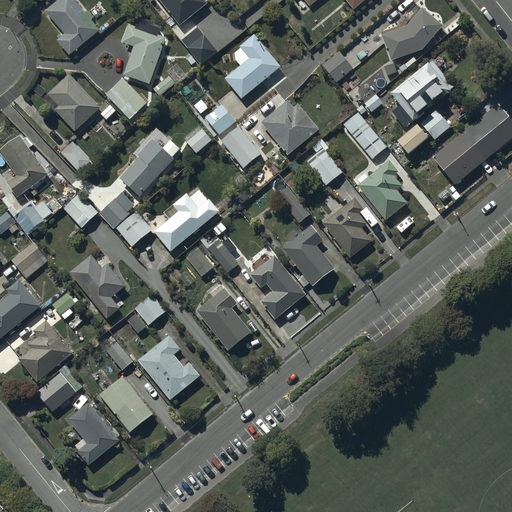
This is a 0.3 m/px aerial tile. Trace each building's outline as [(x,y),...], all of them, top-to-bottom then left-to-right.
[(56,0),(45,10),(64,33),(62,34),(61,33),(57,36),(58,37),(56,39),(69,55),(100,29),(91,19),(94,16),(88,9),(85,12),(75,0),(56,0)] [(159,0),(179,25),(207,3),(204,0),(159,0)] [(318,0),(303,0),(305,2),(299,6),(303,11),(308,6),(309,7),(318,0)] [(344,0),(353,11),(366,0),(344,0)] [(349,16),(340,5),(334,10),(343,21),(349,16)] [(381,37),(390,63),(422,51),(443,27),(422,9),(406,27),(381,37)] [(165,36),(157,33),(159,26),(150,23),(151,20),(138,16),(135,26),(128,23),(122,41),(132,44),(123,74),(149,82),(165,36)] [(217,50),(197,26),(180,39),(191,53),(187,57),(191,63),(196,59),(200,64),(217,50)] [(281,68),(254,36),(234,53),(235,55),(235,56),(235,57),(235,58),(235,59),(235,60),(235,61),(236,61),(236,62),(237,62),(241,67),(235,72),(233,70),(229,73),(231,75),(225,80),(242,100),(267,79),(268,80),(271,78),(271,77),(281,68)] [(353,70),(339,53),(322,67),(336,84),(353,70)] [(453,88),(431,61),(390,95),(399,107),(392,113),(405,129),(453,88)] [(100,106),(69,73),(47,93),(59,105),(54,109),(75,130),(100,106)] [(169,75),(153,89),(159,96),(175,83),(169,75)] [(147,102),(123,78),(106,94),(131,119),(147,102)] [(375,94),(362,105),(357,110),(362,115),(368,110),(371,114),(383,103),(375,94)] [(288,101),(261,124),(279,145),(277,147),(279,150),(281,149),(288,157),(320,130),(310,119),(313,116),(304,106),(301,108),(298,105),(294,108),(288,101)] [(511,138),(511,122),(498,105),(432,159),(455,187),(511,138)] [(236,123),(222,106),(205,119),(207,121),(203,124),(214,139),(219,135),(220,136),(236,123)] [(422,127),(431,136),(434,141),(450,128),(435,109),(419,123),(422,127)] [(358,114),(343,126),(372,160),(386,148),(358,114)] [(255,145),(240,126),(221,142),(236,161),(255,145)] [(427,139),(419,129),(417,126),(397,143),(408,156),(427,140),(427,139)] [(24,138),(20,133),(0,148),(0,151),(17,174),(6,182),(17,197),(49,173),(29,146),(32,143),(27,136),(24,138)] [(138,155),(140,157),(120,178),(140,196),(175,158),(173,157),(181,148),(167,136),(159,144),(153,138),(138,155)] [(91,160),(73,141),(61,152),(79,172),(91,160)] [(307,162),(326,187),(343,173),(319,143),(312,148),(317,154),(307,162)] [(361,185),(358,187),(386,221),(407,204),(396,192),(402,187),(393,177),(398,174),(389,162),(375,173),(371,168),(364,173),(365,174),(357,180),(361,185)] [(310,213),(288,186),(277,195),(299,222),(310,213)] [(154,231),(170,251),(219,210),(209,198),(208,199),(199,189),(190,196),(186,192),(164,211),(169,218),(154,231)] [(136,207),(122,191),(99,213),(114,228),(136,207)] [(98,212),(80,192),(63,208),(82,227),(98,212)] [(363,207),(354,197),(323,222),(350,257),(371,238),(361,226),(366,222),(358,211),(363,207)] [(32,200),(30,202),(13,215),(27,233),(44,219),(44,218),(52,212),(42,200),(36,205),(32,200)] [(16,222),(7,211),(0,216),(0,232),(1,233),(8,227),(12,233),(18,228),(14,223),(16,222)] [(136,211),(115,227),(131,246),(151,230),(136,211)] [(323,239),(311,225),(281,248),(291,259),(288,261),(293,266),(295,265),(312,286),(334,268),(316,245),(323,239)] [(35,243),(33,244),(12,261),(27,280),(49,261),(35,243)] [(239,264),(222,243),(211,252),(227,273),(239,264)] [(198,247),(186,257),(202,276),(214,266),(198,247)] [(91,254),(69,272),(107,318),(120,308),(118,306),(124,302),(118,294),(112,298),(111,297),(125,286),(107,264),(102,268),(91,254)] [(306,293),(275,254),(250,273),(261,287),(266,283),(273,291),(261,300),(275,319),(306,293)] [(0,339),(41,306),(19,279),(6,289),(10,294),(0,302),(0,339)] [(213,298),(196,311),(228,351),(251,333),(232,307),(237,303),(221,283),(208,293),(213,298)] [(78,300),(69,289),(52,304),(61,315),(78,300)] [(153,294),(135,308),(138,312),(127,320),(137,333),(148,325),(149,325),(166,311),(153,294)] [(18,358),(37,381),(73,351),(46,319),(33,330),(38,336),(28,344),(31,347),(18,358)] [(180,349),(169,335),(138,360),(170,399),(200,375),(189,361),(183,366),(173,354),(180,349)] [(133,361),(117,342),(106,350),(122,370),(133,361)] [(37,392),(52,410),(82,386),(67,367),(37,392)] [(152,413),(123,377),(100,395),(129,432),(152,413)] [(119,441),(89,402),(68,418),(84,438),(75,445),(79,450),(77,451),(88,465),(119,441)]
